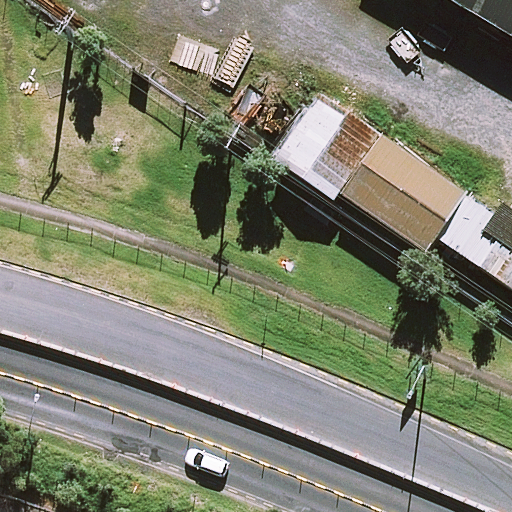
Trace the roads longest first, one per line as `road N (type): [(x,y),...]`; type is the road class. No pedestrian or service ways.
road 1 (tertiary): [(0,315),(138,360),(254,421)]
road 2 (tertiary): [(254,421),(117,406),(0,371)]
road 3 (tertiary): [(479,511),(254,421)]
